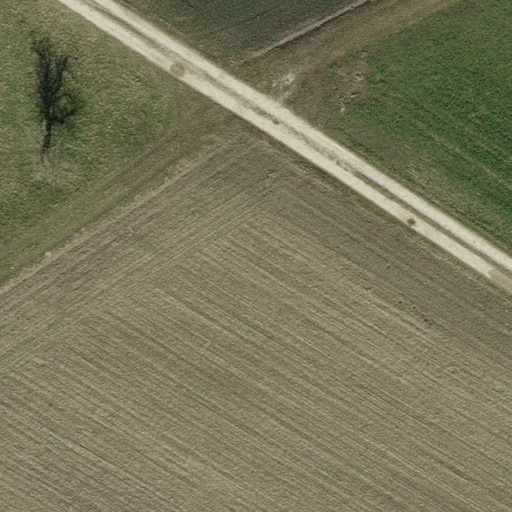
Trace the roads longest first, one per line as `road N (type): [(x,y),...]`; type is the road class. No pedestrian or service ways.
road 1 (track): [(511,270),(257,104)]
road 2 (track): [(257,104),(96,0)]
